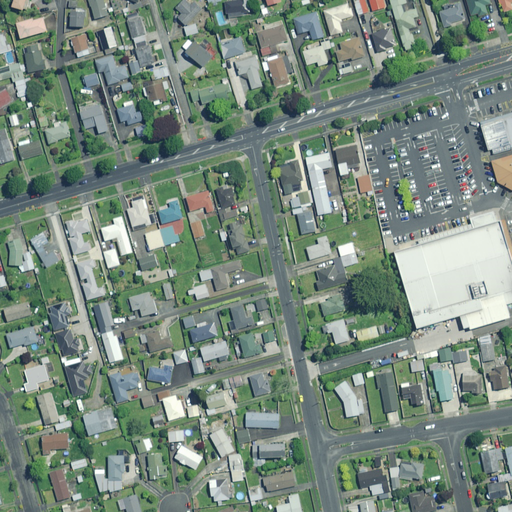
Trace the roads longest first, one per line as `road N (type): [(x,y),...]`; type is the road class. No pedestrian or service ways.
road 1 (residential): [(249,137),(319,450)]
road 2 (primary): [(249,137),(511,56)]
road 3 (residential): [(92,181),(60,64),(63,0)]
road 4 (primary): [(92,181),(249,137)]
road 5 (residential): [(319,450),(446,427)]
